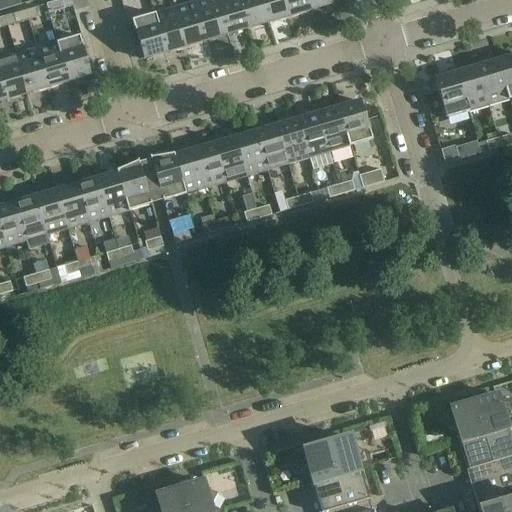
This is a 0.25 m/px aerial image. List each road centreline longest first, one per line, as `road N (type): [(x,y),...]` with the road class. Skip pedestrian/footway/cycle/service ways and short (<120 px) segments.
road 1 (residential): [(485,370),(383,43)]
road 2 (residential): [(383,43),(131,118)]
road 3 (residential): [(241,428),(92,472)]
road 4 (residential): [(389,385),(241,428)]
road 5 (residential): [(131,118),(0,157)]
road 6 (residential): [(511,5),(383,43)]
road 7 (residential): [(131,118),(97,0)]
